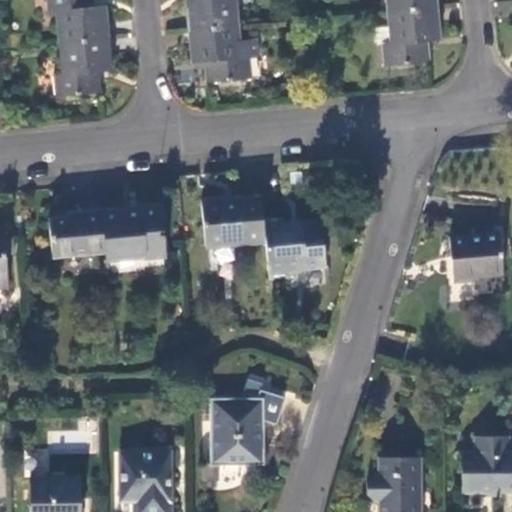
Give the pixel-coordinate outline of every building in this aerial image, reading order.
[(57,13),(60,41),(112,36),(109,6),(96,7),(95,0),(49,0),(50,14),(57,13)] [(187,0),(190,29),(242,24),(239,0),(187,0)] [(386,0),(388,11),(440,6),(439,0),(386,0)] [(443,41),(440,6),(388,11),(389,29),(390,43),(384,44),(386,67),(431,63),(430,42),(443,41)] [(245,57),(242,24),(190,29),(193,64),(207,63),(209,83),(254,79),(252,57),(245,57)] [(378,44),(384,44),(390,43),(389,29),(378,30),(378,44)] [(112,36),(60,41),(63,74),(57,75),(59,97),(105,93),(102,73),(115,72),(112,36)] [(263,244),(260,220),(258,196),(234,198),(199,201),(204,250),(263,244)] [(101,211),(105,256),(142,253),(143,259),(165,257),(161,210),(137,212),(137,216),(129,217),(128,208),(125,209),(101,211)] [(51,259),(105,256),(101,211),(81,212),(81,217),(48,219),(51,259)] [(283,218),(260,220),(263,244),(266,280),(288,278),(287,273),(302,272),(302,266),(326,265),(322,224),(283,225),(283,218)] [(451,239),(454,282),(478,280),(478,278),(502,276),(500,234),(451,239)] [(0,286),(10,286),(5,239),(0,239),(0,286)] [(211,464),(264,466),(264,421),(276,426),(287,393),(262,384),(256,399),(211,399),(211,464)] [(463,453),(463,492),(511,491),(511,452),(506,452),(506,438),(475,439),(475,453),(463,453)] [(131,503),(130,511),(166,511),(166,451),(130,451),(130,455),(116,455),(116,503),(131,503)] [(378,505),(378,511),(423,511),(424,503),(418,498),(418,492),(422,492),(422,458),(379,458),(379,474),(374,474),(367,483),(368,494),(378,505)] [(43,464),(30,464),(30,477),(43,477),(43,464)] [(30,477),(30,511),(81,511),(81,477),(43,477),(30,477)]
